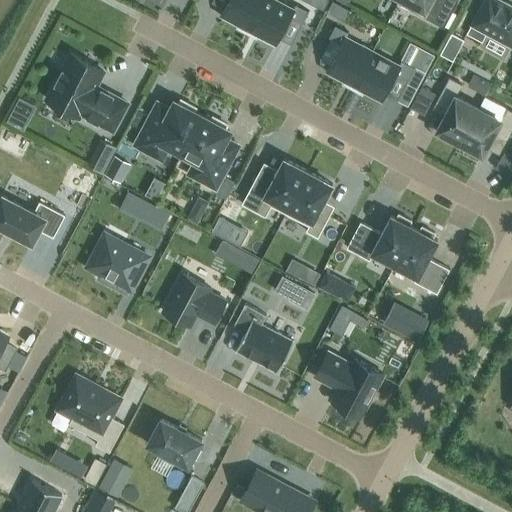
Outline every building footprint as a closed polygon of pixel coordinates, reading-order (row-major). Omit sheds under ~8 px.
[(247,32),(263,0),(228,0),(220,15),(244,28),(243,30),(247,32)] [(279,0),(263,0),(247,32),(251,34),(252,32),(276,44),(290,17),(303,23),(309,11),(296,4),(293,8),(279,0)] [(329,0),(310,0),(309,3),(324,11),(329,0)] [(333,0),(327,11),(345,20),(351,9),(333,0)] [(399,0),(398,2),(444,27),(458,0),(399,0)] [(511,5),(501,0),(484,0),(467,33),(482,41),(487,33),(511,46),(511,45),(511,5)] [(349,86),(353,88),(373,50),(347,36),(349,32),(335,25),(329,37),(341,44),(326,71),(350,84),(349,86)] [(453,60),(464,39),(452,32),(440,54),(453,60)] [(415,68),(425,73),(435,55),(411,43),(402,60),(415,67),(415,68)] [(399,64),(373,50),(353,88),(357,90),(358,88),(382,101),(396,73),(409,79),(415,68),(415,67),(402,60),(399,64)] [(113,129),(128,102),(96,85),(104,71),(71,53),(47,98),(80,116),(81,113),(113,129)] [(409,79),(398,100),(408,105),(425,73),(415,68),(409,79)] [(491,83),(474,73),(467,85),(485,95),(491,83)] [(447,139),(458,146),(479,107),(456,95),(462,84),(449,77),(437,101),(449,107),(437,130),(447,139)] [(422,86),(411,107),(424,114),(436,93),(422,86)] [(24,129),(37,105),(20,96),(7,121),(24,129)] [(182,153),(203,114),(194,110),(195,107),(181,99),(180,102),(177,101),(167,120),(162,122),(150,116),(136,144),(161,157),(167,145),(182,153)] [(501,119),(479,107),(458,146),(470,151),(483,154),(495,132),(507,138),(511,129),(511,110),(507,108),(501,119)] [(203,114),(182,153),(197,161),(191,173),(216,186),(231,159),(219,153),(218,148),(228,128),(226,127),(227,124),(213,116),(212,119),(203,114)] [(88,165),(103,173),(117,147),(101,139),(88,165)] [(511,158),(502,154),(495,167),(509,174),(511,167),(511,158)] [(120,180),(129,164),(116,156),(107,173),(120,180)] [(257,173),(241,203),(256,211),(266,216),(271,205),(286,213),(308,171),(284,158),(272,181),(257,173)] [(308,171),(286,213),(309,225),(306,231),(318,237),(332,210),(321,205),(333,184),(308,171)] [(128,192),(120,206),(131,211),(139,198),(128,192)] [(0,224),(6,228),(16,234),(16,233),(31,241),(33,242),(34,240),(33,240),(39,229),(54,236),(65,214),(40,200),(34,211),(5,195),(3,194),(2,196),(0,200),(0,224)] [(197,223),(209,202),(199,196),(187,217),(197,223)] [(159,208),(152,222),(163,228),(170,214),(159,208)] [(370,259),(373,253),(395,264),(415,227),(410,225),(412,220),(399,213),(396,218),(392,215),(382,233),(361,221),(347,247),(370,259)] [(217,220),(212,230),(225,236),(230,226),(217,220)] [(420,230),(415,227),(395,264),(417,276),(414,281),(437,293),(450,269),(428,257),(438,240),(433,237),(435,233),(422,226),(420,230)] [(102,240),(89,265),(102,271),(99,277),(118,287),(128,292),(131,287),(148,255),(124,243),(106,233),(102,240)] [(311,267),(304,280),(315,286),(322,273),(311,267)] [(334,293),(341,279),(327,271),(319,285),(334,293)] [(215,322),(226,300),(209,291),(211,287),(184,273),(163,311),(190,325),(198,310),(203,313),(202,315),(215,322)] [(275,290),(289,298),(297,284),(283,276),(275,290)] [(245,332),(236,349),(237,350),(237,349),(276,370),(276,371),(277,371),(294,339),(293,339),(262,323),(267,314),(245,303),(233,326),(245,332)] [(342,306),(337,315),(361,327),(366,318),(342,306)] [(411,311),(401,329),(419,338),(428,321),(411,311)] [(0,366),(6,370),(17,349),(5,342),(8,337),(0,332),(0,366)] [(315,375),(332,384),(339,388),(332,401),(339,404),(337,408),(353,416),(355,413),(361,416),(384,373),(355,358),(352,363),(328,350),(315,375)] [(112,416),(122,398),(105,389),(103,394),(90,387),(93,382),(76,373),(57,409),(73,417),(70,423),(79,428),(78,428),(98,439),(96,444),(109,451),(124,423),(112,416)] [(189,465),(202,440),(161,418),(148,443),(160,450),(158,455),(174,463),(176,458),(189,465)] [(99,486),(119,497),(128,478),(108,468),(99,486)] [(258,470),(242,500),(262,510),(260,511),(262,511),(263,511),(264,511),(298,511),(307,496),(258,470)] [(192,475),(175,507),(184,511),(188,511),(204,482),(192,475)] [(16,511),(52,511),(62,494),(33,479),(16,511)]
